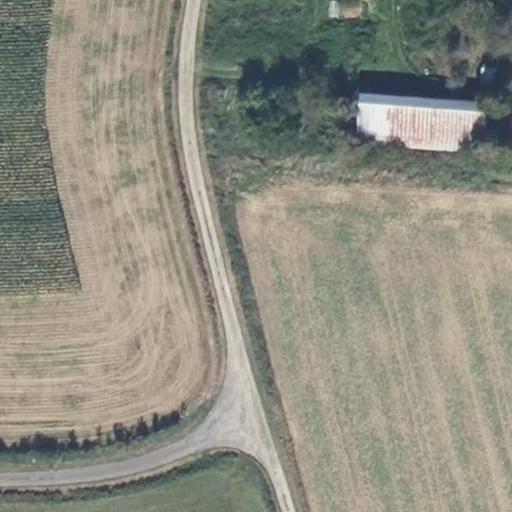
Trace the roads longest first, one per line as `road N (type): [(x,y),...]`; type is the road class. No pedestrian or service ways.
road 1 (unclassified): [(260,437),(185,114),(193,0)]
road 2 (unclassified): [(0,484),(111,478),(260,437)]
